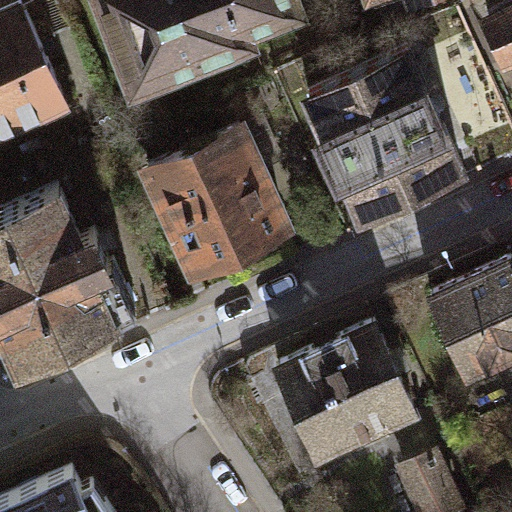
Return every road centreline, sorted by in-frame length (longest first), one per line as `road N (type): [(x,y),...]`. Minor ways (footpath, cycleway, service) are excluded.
road 1 (residential): [(511,193),(132,367)]
road 2 (residential): [(226,511),(132,367)]
road 3 (residential): [(132,367),(0,427)]
